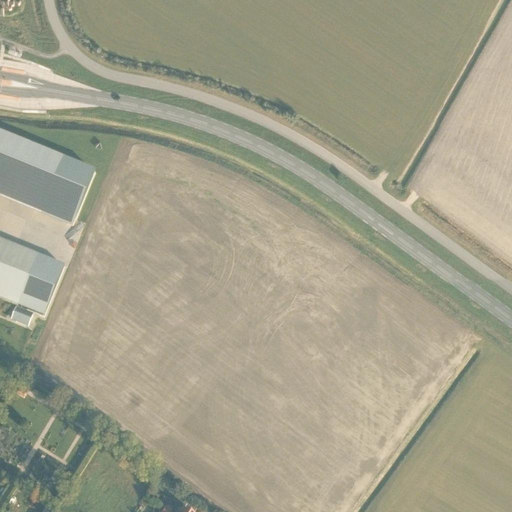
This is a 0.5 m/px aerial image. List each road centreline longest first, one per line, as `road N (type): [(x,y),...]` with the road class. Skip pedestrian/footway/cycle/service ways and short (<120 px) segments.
road 1 (unclassified): [(48,0),(60,34),(90,64),(274,124),(511,289)]
road 2 (primary): [(511,322),(272,151),(187,117),(56,90)]
